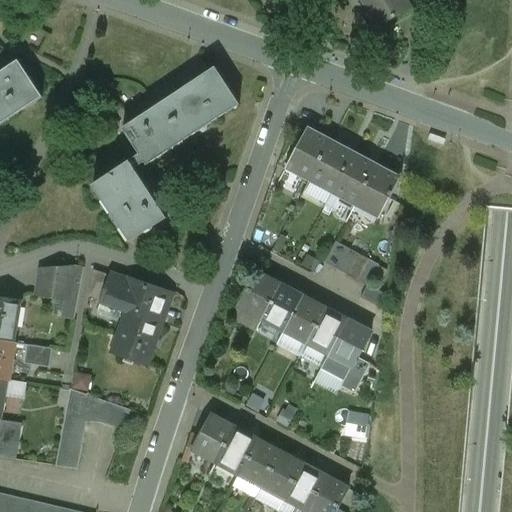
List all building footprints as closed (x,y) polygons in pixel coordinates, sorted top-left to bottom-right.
[(359,0),(376,30),(411,9),(406,0),(359,0)] [(18,62),(0,73),(0,127),(43,99),(18,62)] [(215,69),(124,129),(141,154),(146,162),(149,166),(239,106),(215,69)] [(308,128),(285,171),(309,183),(310,181),(331,142),(308,130),(309,128),(308,128)] [(331,142),(310,181),(333,193),(354,154),(355,152),(332,140),(331,142)] [(141,154),(94,185),(132,241),(169,217),(137,169),(146,162),(141,154)] [(333,193),(332,195),(355,207),(356,205),(377,166),(354,154),(333,193)] [(402,177),(378,165),(377,166),(356,205),(379,217),(378,219),(379,220),(402,177)] [(336,243),(325,264),(336,270),(347,248),(336,243)] [(347,248),(336,270),(346,275),(358,254),(347,248)] [(358,254),(346,275),(357,281),(368,260),(358,254)] [(368,260),(357,281),(367,287),(368,287),(369,286),(380,266),(368,260)] [(41,262),(34,294),(68,301),(65,316),(75,318),(85,270),(41,262)] [(112,276),(93,270),(88,297),(102,302),(103,302),(112,276)] [(170,294),(113,274),(112,276),(103,302),(127,311),(128,310),(160,321),(170,294)] [(258,274),(239,308),(263,320),(281,286),(258,274)] [(303,298),(281,286),(263,320),(285,332),(303,298)] [(388,297),(369,286),(368,287),(367,287),(361,298),(386,312),(388,297)] [(326,310),(303,298),(285,332),(308,344),(326,310)] [(20,303),(0,299),(0,340),(13,343),(20,303)] [(160,321),(128,310),(127,311),(118,338),(125,340),(119,356),(147,366),(153,348),(156,339),(162,322),(160,321)] [(349,322),(326,310),(308,344),(331,356),(349,322)] [(372,334),(349,322),(331,356),(353,368),(372,334)] [(13,343),(0,340),(0,379),(8,380),(14,343),(13,343)] [(52,349),(28,345),(25,365),(49,369),(52,349)] [(77,373),(76,388),(92,390),(93,374),(77,373)] [(0,431),(8,380),(0,379),(0,431)] [(131,411),(71,390),(56,467),(77,470),(86,423),(100,423),(123,431),(131,411)] [(352,410),(348,434),(368,438),(373,414),(352,410)] [(211,417),(192,452),(217,464),(235,430),(211,417)] [(258,442),(235,430),(217,464),(239,476),(258,442)] [(258,442),(239,476),(262,488),(280,453),(258,442)] [(303,466),(280,453),(262,488),(284,500),(303,466)] [(325,477),(303,466),(284,500),(307,511),(325,477)] [(336,511),(348,489),(325,477),(307,511),(308,511),(336,511)] [(78,511),(0,493),(0,511),(78,511)]
